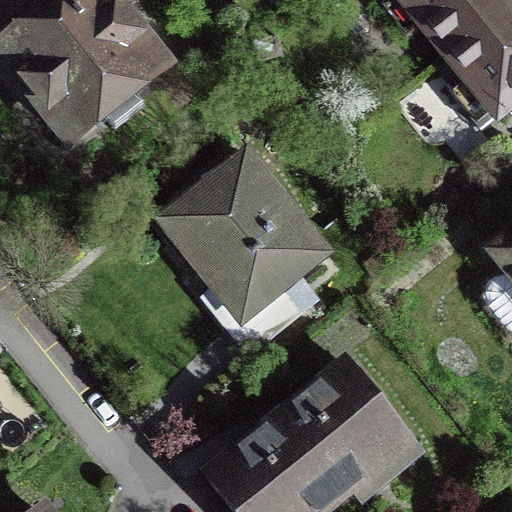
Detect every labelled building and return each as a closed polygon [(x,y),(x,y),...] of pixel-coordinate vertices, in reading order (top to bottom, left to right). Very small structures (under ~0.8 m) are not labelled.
[(5,57),(38,99),(40,114),(53,130),(68,136),(157,65),(105,0),(55,0),(57,1),(28,24),(22,16),(0,33),(0,44),(8,54),(5,57)] [(407,39),(424,25),(447,53),(510,3),(507,0),(390,0),(381,8),(407,39)] [(511,5),(510,3),(447,53),(469,81),(451,95),(480,131),(511,105),(511,5)] [(217,285),(204,300),(248,356),(298,315),(277,289),(317,256),(264,189),(269,185),(250,161),(169,225),(217,285)] [(321,511),(372,471),(385,483),(419,456),(349,369),(208,482),(232,511),(321,511)]
